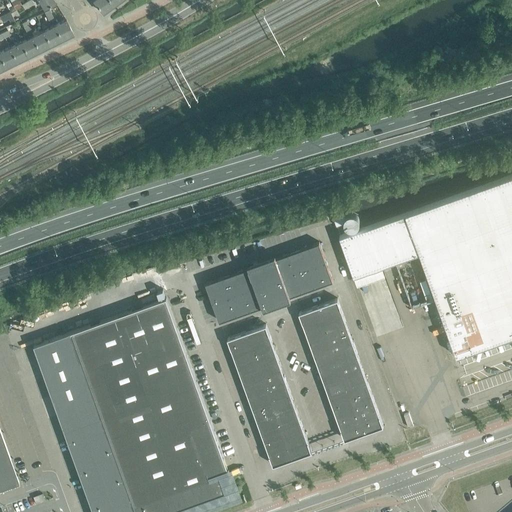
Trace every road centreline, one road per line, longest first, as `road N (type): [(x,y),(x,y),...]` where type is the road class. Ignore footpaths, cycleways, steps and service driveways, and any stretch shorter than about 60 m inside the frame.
road 1 (motorway): [(511,89),(0,248)]
road 2 (motorway): [(0,274),(511,115)]
road 3 (secondary): [(0,107),(203,0)]
road 4 (secondary): [(400,468),(281,511)]
